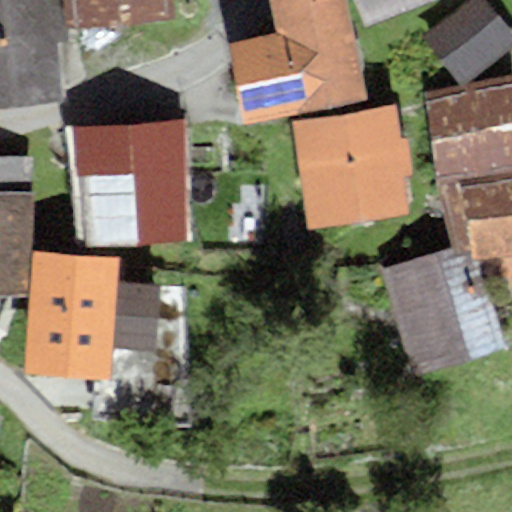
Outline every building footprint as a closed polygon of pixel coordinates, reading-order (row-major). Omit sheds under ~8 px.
[(63,0),(0,0),(0,105),(61,101),(55,44),(70,43),(67,30),(63,0)] [(169,0),(63,0),(67,30),(171,19),(169,0)] [(365,101),(344,0),(267,0),(275,35),(226,44),(242,125),(365,101)] [(356,0),(367,27),(433,0),(356,0)] [(462,86),(511,46),(511,34),(484,0),(468,0),(422,36),(462,86)] [(511,80),(425,96),(436,183),(511,171),(511,80)] [(393,106),(291,122),(308,230),(410,214),(404,178),(411,177),(405,139),(398,140),(393,106)] [(187,242),(183,120),(65,130),(72,246),(187,242)] [(0,193),(31,195),(32,161),(0,159),(0,193)] [(511,171),(436,183),(451,249),(453,257),(471,252),(474,263),(478,262),(501,257),(506,300),(511,298),(511,171)] [(0,296),(26,298),(31,195),(0,193),(0,296)] [(451,249),(383,269),(415,377),(505,351),(478,262),(474,263),(471,252),(453,257),(451,249)] [(118,260),(34,254),(25,377),(110,383),(112,349),(117,281),(118,260)] [(117,281),(112,349),(158,353),(163,284),(117,281)]
